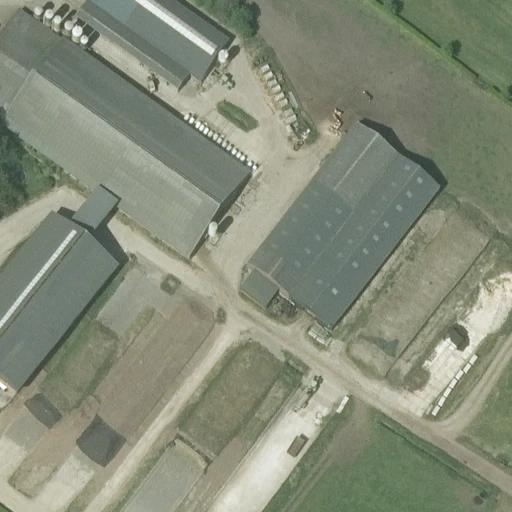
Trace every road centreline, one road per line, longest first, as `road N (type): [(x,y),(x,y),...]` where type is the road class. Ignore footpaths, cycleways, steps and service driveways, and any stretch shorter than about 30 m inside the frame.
road 1 (track): [(404,419),(511,487)]
road 2 (track): [(427,433),(455,423),(511,346)]
